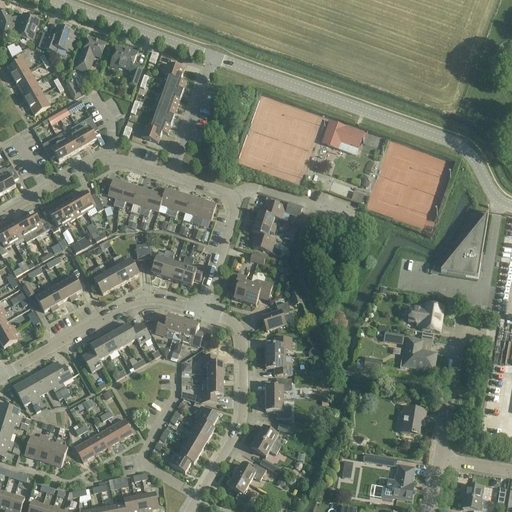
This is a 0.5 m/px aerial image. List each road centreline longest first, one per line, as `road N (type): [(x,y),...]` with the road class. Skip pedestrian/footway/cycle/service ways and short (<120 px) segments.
road 1 (residential): [(511,206),(491,194),(456,144),(212,57)]
road 2 (residential): [(0,377),(128,306),(159,301),(201,311)]
road 3 (residential): [(201,311),(242,334),(243,407),(198,496)]
road 4 (residential): [(201,311),(233,198),(171,174)]
road 5 (residential): [(212,57),(50,0)]
road 6 (residential): [(198,496),(142,465),(174,397),(174,375)]
road 7 (residential): [(439,462),(467,333),(482,326)]
road 8 (residential): [(111,157),(0,214)]
road 9 (residential): [(171,174),(212,57)]
